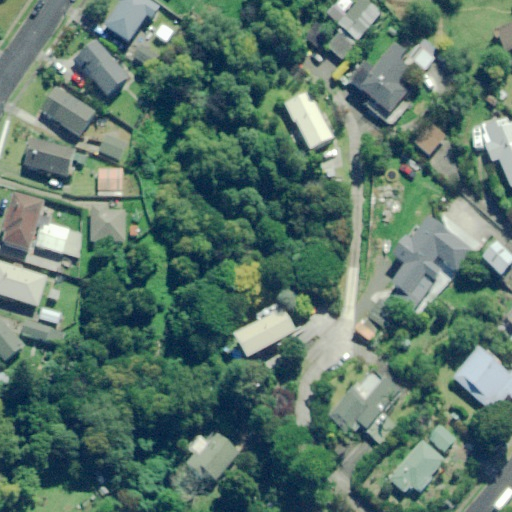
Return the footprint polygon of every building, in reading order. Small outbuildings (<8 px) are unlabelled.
[(158,11),(142,0),(118,0),(116,4),(118,6),(103,27),(128,44),(145,19),(150,23),(158,11)] [(323,86),(344,61),(341,59),(370,25),(374,29),(383,18),(361,0),(358,0),(334,29),(337,31),(304,70),(323,86)] [(172,33),(160,24),(152,36),(164,44),(172,33)] [(511,33),(496,40),(505,62),(511,58),(511,33)] [(127,82),(95,44),(77,58),(93,77),(90,79),(107,99),(127,82)] [(392,47),(369,75),(359,66),(346,81),(365,97),(388,116),(407,94),(398,87),(410,73),(398,63),(404,57),(392,47)] [(422,52),(412,65),(423,74),(433,61),(422,52)] [(96,117),(56,91),(42,113),(82,139),(96,117)] [(332,141),(308,96),(284,108),(309,154),(332,141)] [(511,124),(497,130),(496,126),(484,131),(487,139),(478,143),(489,168),(497,165),(509,191),(511,189),(511,124)] [(444,139),(429,126),(412,146),(428,159),(444,139)] [(126,144),(107,136),(100,153),(120,161),(126,144)] [(74,154),(33,141),(25,168),(67,180),(74,154)] [(124,173),(98,171),(97,196),(122,198),(124,173)] [(44,204),(15,196),(2,245),(30,253),(44,204)] [(106,214),(106,209),(93,209),(92,245),(123,245),(123,214),(106,214)] [(70,232),(48,225),(43,223),(35,247),(62,256),(70,232)] [(459,246),(424,223),(406,250),(412,255),(389,289),(418,308),(435,283),(459,246)] [(511,266),(511,262),(495,247),(480,264),(500,281),(511,266)] [(47,279),(0,264),(0,297),(38,309),(47,279)] [(381,305),(362,332),(381,346),(401,319),(381,305)] [(59,315),(42,310),(39,321),(56,326),(59,315)] [(294,333),(280,311),(234,338),(247,361),(294,333)] [(50,330),(26,324),(23,337),(47,343),(50,330)] [(23,350),(4,327),(0,325),(0,361),(4,366),(23,350)] [(511,370),(507,376),(477,352),(452,383),(491,414),(506,395),(511,400),(511,370)] [(374,376),(352,399),(332,421),(351,438),(358,431),(364,436),(398,399),(389,391),(374,376)] [(385,419),(368,439),(380,450),(398,431),(385,419)] [(453,443),(437,429),(426,442),(442,456),(453,443)] [(183,463),(195,473),(199,468),(215,480),(236,451),(212,433),(205,444),(197,438),(188,451),(191,453),(183,463)] [(442,464),(417,444),(386,484),(403,497),(409,490),(417,496),(442,464)]
